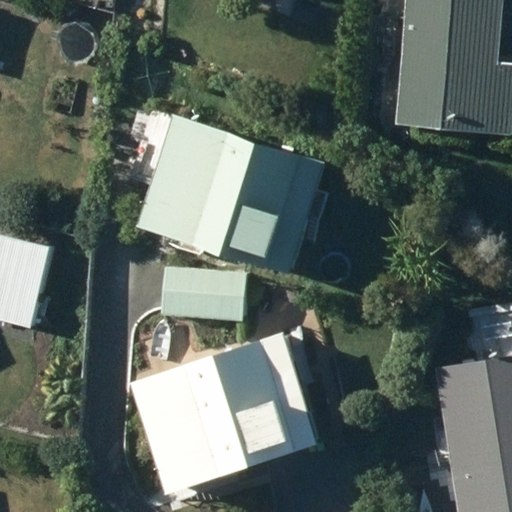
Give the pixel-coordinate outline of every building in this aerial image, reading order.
[(511,0),(425,0),(418,114),(511,119),(511,0)] [(155,118),(139,171),(167,179),(155,220),(310,267),(344,157),(187,109),(182,126),(155,118)] [(0,310),(47,322),(65,244),(0,228),(0,310)] [(174,311),(255,317),(259,266),(178,261),(174,311)] [(302,326),(153,380),(192,487),(341,433),(302,326)] [(511,511),(511,354),(448,366),(474,511),(511,511)] [(55,372),(0,358),(0,411),(43,422),(55,372)]
